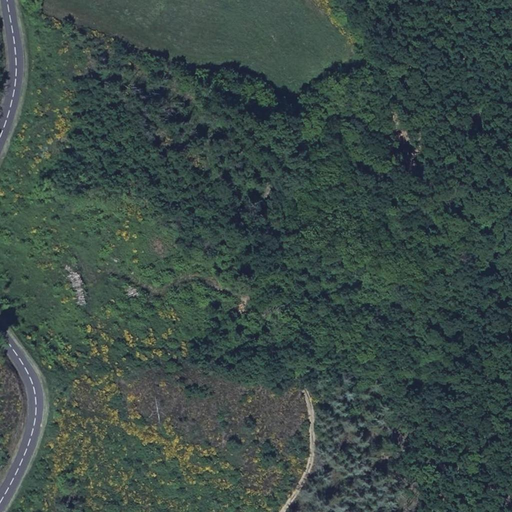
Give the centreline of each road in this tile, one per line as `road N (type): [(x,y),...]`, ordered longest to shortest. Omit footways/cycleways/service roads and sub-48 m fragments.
road 1 (track): [(282,511),(312,462),(315,435),(305,390),(258,282),(260,231),(290,129),(309,98),(344,77),(511,60)]
road 2 (secondary): [(0,505),(35,422),(36,400),(0,327)]
road 3 (secondary): [(0,137),(14,91),(8,0)]
